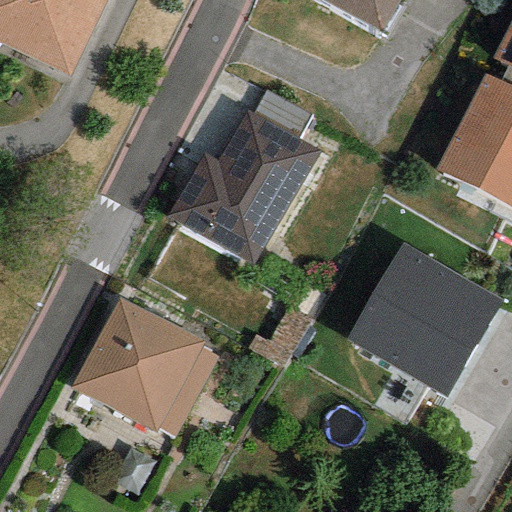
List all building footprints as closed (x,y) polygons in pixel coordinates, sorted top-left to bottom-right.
[(103,0),(0,0),(0,44),(67,76),(103,0)] [(398,0),(317,0),(378,35),(398,0)] [(511,15),(490,58),(511,69),(511,15)] [(511,90),(481,75),(433,170),(511,208),(511,90)] [(318,151),(246,111),(216,164),(203,157),(167,220),(251,268),(318,151)] [(497,302),(398,246),(345,339),(443,396),(497,302)] [(201,343),(117,298),(68,389),(154,435),(156,430),(172,438),(214,359),(197,350),(201,343)]
